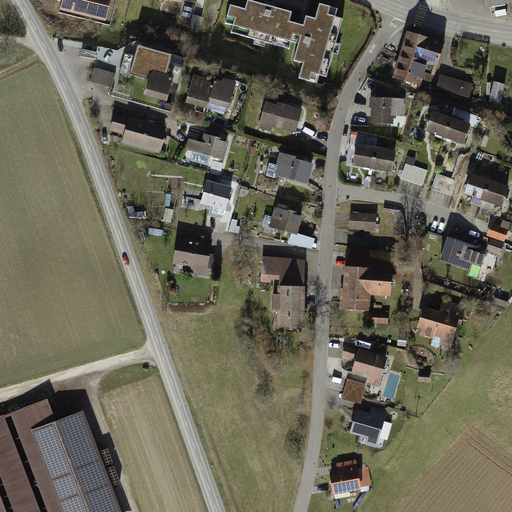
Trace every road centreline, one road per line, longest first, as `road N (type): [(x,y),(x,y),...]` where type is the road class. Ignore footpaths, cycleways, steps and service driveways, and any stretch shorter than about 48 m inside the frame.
road 1 (secondary): [(20,0),(96,163),(217,511)]
road 2 (residential): [(330,197),(319,407),(299,511)]
road 3 (residential): [(400,6),(341,116),(330,197)]
road 4 (track): [(0,394),(158,346)]
road 5 (residential): [(330,197),(409,202),(470,222)]
